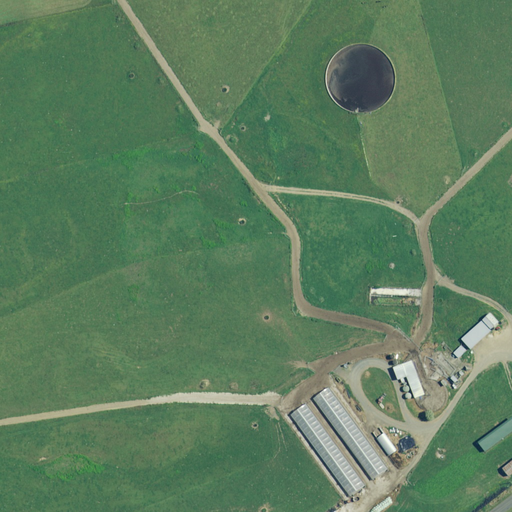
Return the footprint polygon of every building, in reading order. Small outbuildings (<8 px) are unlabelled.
[(484,321),(492,330),(501,322),(493,313),(484,321)] [(492,330),(484,321),(464,339),(473,349),(493,331),(492,330)] [(468,351),(463,345),(455,353),(461,358),(468,351)] [(395,367),(400,380),(408,377),(416,398),(426,394),(414,361),(395,367)] [(330,389),(316,399),(375,480),(389,470),(330,389)] [(308,404),(292,416),(352,497),(367,487),(308,404)] [(511,431),(511,419),(482,442),(488,450),(511,431)] [(395,446),(382,428),(374,434),(387,451),(395,446)] [(511,475),(511,462),(511,463),(508,459),(501,464),(510,476),(511,475)]
